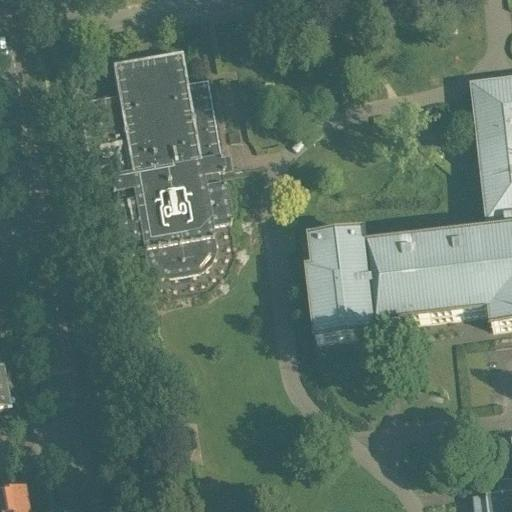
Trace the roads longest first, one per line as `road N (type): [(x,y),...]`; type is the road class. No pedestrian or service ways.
road 1 (tertiary): [(73,443),(37,234)]
road 2 (tertiary): [(37,234),(1,32)]
